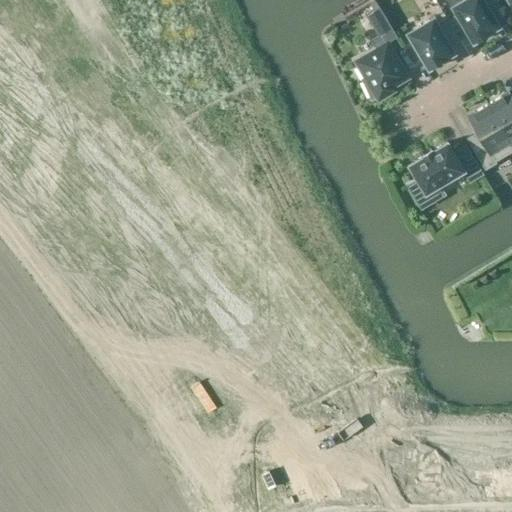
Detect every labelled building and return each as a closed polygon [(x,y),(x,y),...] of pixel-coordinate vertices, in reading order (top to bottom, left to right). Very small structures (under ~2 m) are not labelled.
[(504,13),(495,0),(466,0),(454,7),(475,42),(489,33),(488,31),(497,26),(493,20),(504,13)] [(378,99),(393,90),(391,87),(407,77),(385,39),(395,33),(379,6),(366,14),(379,35),(372,40),(377,49),(356,61),(366,77),(362,79),(372,98),(376,96),(378,99)] [(459,40),(446,18),(435,25),(433,20),(409,34),(430,68),(444,60),(443,58),(452,52),(448,46),(459,40)] [(488,104),(511,144),(511,142),(511,141),(511,140),(511,98),(508,92),(488,104)] [(511,144),(488,104),(467,116),(477,132),(466,138),(485,170),(497,163),(496,161),(511,151),(511,144)] [(464,171),(470,181),(482,174),(465,145),(453,152),(447,141),(407,165),(425,194),(464,171)]
